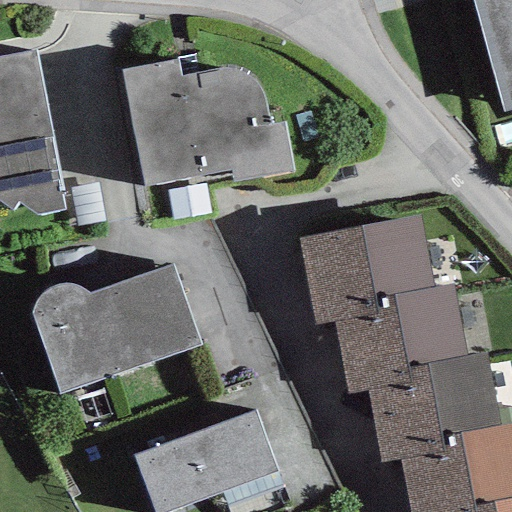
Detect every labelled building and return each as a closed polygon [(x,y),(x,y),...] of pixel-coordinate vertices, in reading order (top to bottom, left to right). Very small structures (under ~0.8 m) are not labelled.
[(511,0),(469,0),(502,121),(511,118),(511,0)] [(30,61),(0,66),(0,230),(61,219),(30,61)] [(177,62),(120,74),(143,190),(229,176),(231,186),(293,175),(283,126),(271,128),(263,100),(257,89),(248,80),(236,74),(219,72),(181,79),(177,62)] [(420,223),(296,245),(312,334),(334,330),(375,322),(372,309),(433,298),(420,223)] [(31,307),(29,316),(57,396),(199,348),(171,267),(85,297),(79,291),(70,287),(58,287),(51,288),(44,292),(37,298),(31,307)] [(433,298),(372,309),(375,322),(334,330),(347,403),(368,399),(409,391),(406,377),(466,366),(453,294),(433,298)] [(466,366),(406,377),(409,391),(368,399),(380,473),(399,470),(443,461),(439,447),(499,434),(485,363),(466,366)] [(255,412),(135,456),(155,511),(168,511),(277,471),(255,412)] [(493,511),(511,508),(511,431),(499,434),(439,447),(443,461),(399,470),(407,511),(493,511)]
